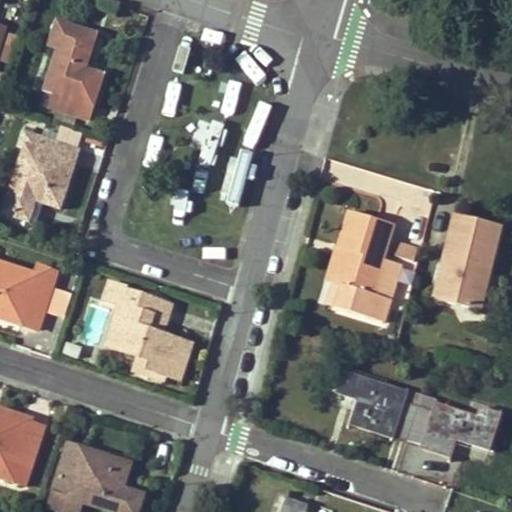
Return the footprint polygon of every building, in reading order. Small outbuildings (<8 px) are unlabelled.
[(60,49),(47,90),(55,93),(50,108),(85,120),(91,103),(92,103),(101,75),(83,69),(93,38),(58,26),(52,46),(60,49)] [(50,108),(55,93),(47,90),(41,108),(50,111),(50,108)] [(18,148),(26,151),(5,214),(25,221),(24,224),(35,228),(43,204),(56,209),(76,151),(41,140),(42,136),(24,130),(18,148)] [(511,176),(511,153),(495,158),(500,179),(511,176)] [(383,323),(390,301),(371,295),(382,261),(393,228),(349,213),(337,249),(345,252),(334,284),(343,287),(336,308),(383,323)] [(453,217),(449,236),(455,234),(459,219),(453,217)] [(459,219),(455,234),(449,236),(442,261),(437,263),(432,282),(436,288),(433,300),(474,310),(476,302),(481,304),(495,248),(491,241),(495,227),(459,219)] [(500,228),(495,227),(491,241),(495,248),(500,228)] [(335,248),(325,281),(334,284),(345,252),(337,249),(335,248)] [(401,267),(382,261),(371,295),(390,301),(401,267)] [(0,318),(20,326),(21,324),(38,330),(56,276),(37,267),(33,278),(0,267),(0,318)] [(110,284),(104,302),(122,308),(108,347),(139,358),(134,371),(146,375),(147,369),(167,376),(166,378),(179,382),(190,347),(161,337),(146,332),(148,326),(156,302),(127,292),(127,290),(110,284)] [(336,308),(343,287),(334,284),(327,306),(336,308)] [(161,337),(163,331),(148,326),(146,332),(161,337)] [(81,349),(66,344),(62,355),(78,360),(81,349)] [(355,400),(346,426),(391,440),(392,438),(406,443),(421,396),(407,391),(406,396),(341,374),(335,394),(355,400)] [(421,396),(406,443),(419,447),(418,449),(450,459),(455,441),(488,452),(500,417),(478,409),(475,419),(435,406),(437,401),(421,396)] [(0,414),(0,463),(14,468),(17,460),(30,464),(42,431),(28,426),(29,424),(0,414)] [(116,491),(124,466),(67,448),(53,494),(68,499),(68,497),(86,503),(114,511),(136,511),(140,499),(116,491)] [(47,511),(82,511),(86,503),(68,497),(68,499),(53,494),(47,511)] [(302,511),(305,506),(285,500),(281,511),(302,511)]
